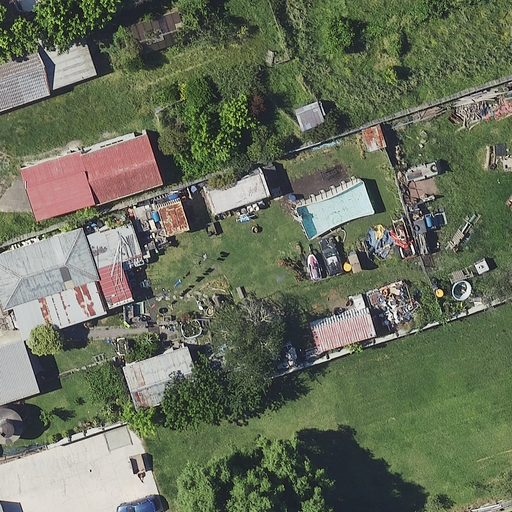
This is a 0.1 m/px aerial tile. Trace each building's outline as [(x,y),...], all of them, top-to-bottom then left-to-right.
[(176,39),(167,0),(163,0),(111,12),(120,51),(176,39)] [(0,98),(87,68),(66,9),(0,32),(0,98)] [(148,177),(134,126),(7,161),(21,211),(148,177)] [(254,159),(194,180),(203,208),(264,188),(254,159)] [(170,186),(142,195),(154,231),(182,222),(170,186)] [(10,330),(145,289),(133,249),(120,206),(0,241),(0,301),(1,301),(10,330)] [(365,327),(357,301),(297,318),(305,345),(365,327)] [(0,392),(29,384),(13,331),(0,334),(0,392)] [(187,383),(176,338),(111,354),(122,399),(187,383)] [(223,344),(188,353),(197,386),(232,376),(223,344)]
